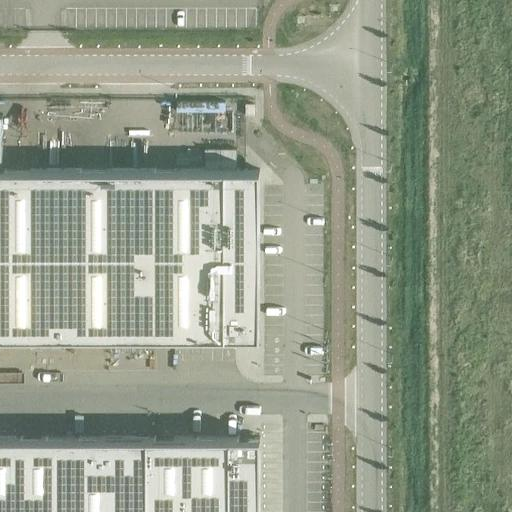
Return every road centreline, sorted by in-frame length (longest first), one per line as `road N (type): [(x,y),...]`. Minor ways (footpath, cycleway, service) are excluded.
road 1 (unclassified): [(367,394),(0,392)]
road 2 (unclassified): [(366,67),(0,66)]
road 3 (unclassified): [(367,394),(366,67)]
